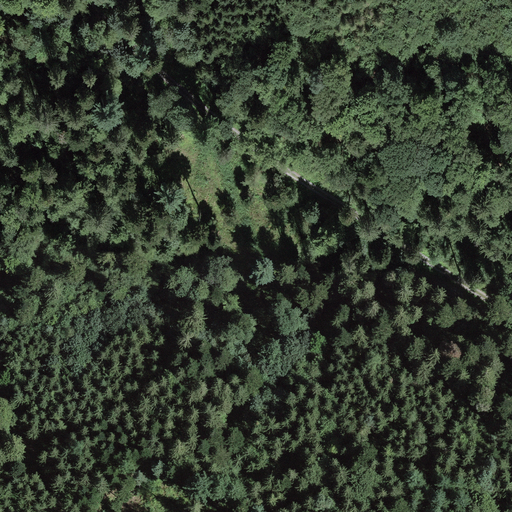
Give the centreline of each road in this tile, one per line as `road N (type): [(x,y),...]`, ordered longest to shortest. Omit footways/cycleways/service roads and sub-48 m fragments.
road 1 (track): [(511,316),(232,129),(84,0)]
road 2 (track): [(59,511),(0,385)]
